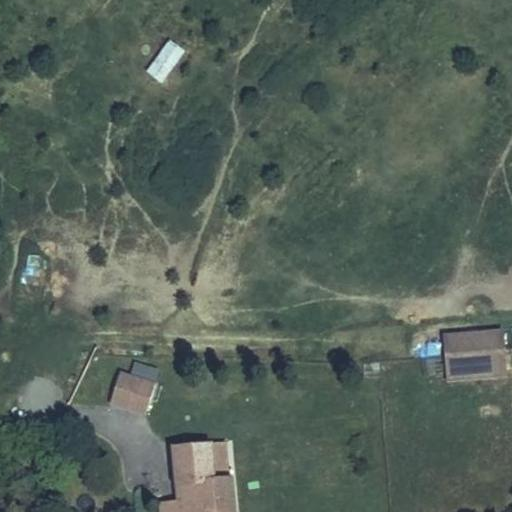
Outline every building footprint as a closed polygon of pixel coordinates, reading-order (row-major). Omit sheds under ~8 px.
[(502,333),(446,338),(450,374),(452,374),(504,370),(503,350),(502,333)] [(155,380),(158,368),(132,361),(129,373),(155,380)] [(504,370),(452,374),(453,382),(505,377),(504,370)] [(121,373),(110,404),(146,416),(156,385),(121,373)] [(226,445),(217,446),(221,481),(229,480),(226,445)] [(217,446),(174,450),(177,487),(185,486),(187,503),(179,503),(171,504),(171,511),(232,511),(229,480),(221,481),(217,446)] [(185,486),(177,487),(179,503),(187,503),(185,486)]
